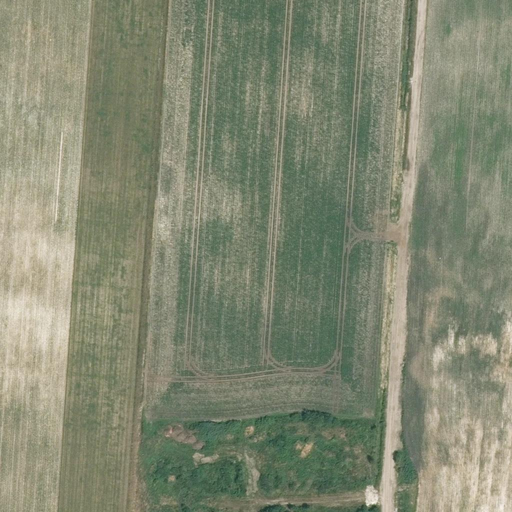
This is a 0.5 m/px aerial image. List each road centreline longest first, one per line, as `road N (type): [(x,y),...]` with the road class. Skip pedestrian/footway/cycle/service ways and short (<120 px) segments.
road 1 (track): [(388,511),(419,0)]
road 2 (track): [(142,502),(389,495)]
